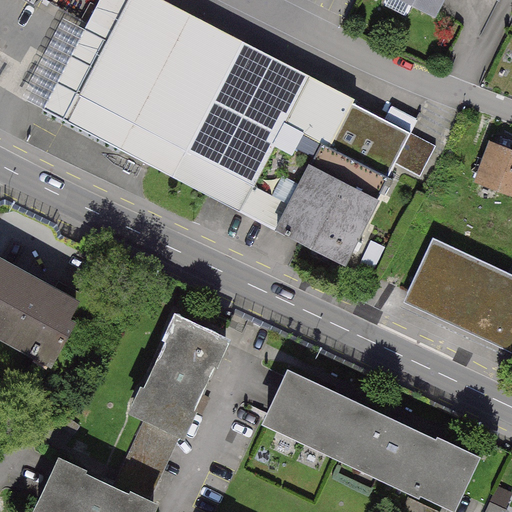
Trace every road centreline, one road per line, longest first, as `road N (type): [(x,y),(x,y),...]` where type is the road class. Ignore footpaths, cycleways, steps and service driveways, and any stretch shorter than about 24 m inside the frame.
road 1 (primary): [(0,162),(511,406)]
road 2 (residential): [(511,116),(268,0)]
